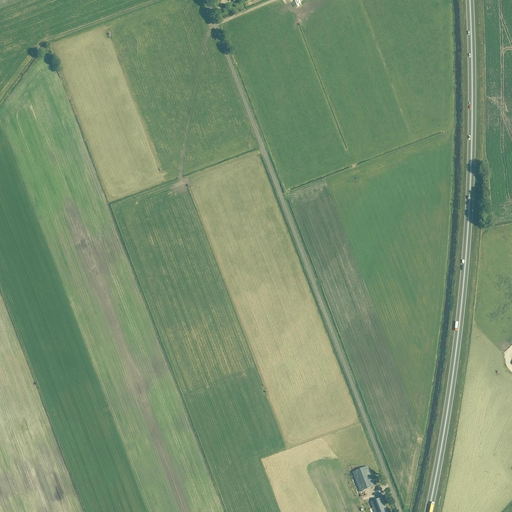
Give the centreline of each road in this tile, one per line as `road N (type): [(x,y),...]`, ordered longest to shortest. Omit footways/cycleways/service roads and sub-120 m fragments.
road 1 (unclassified): [(402,511),(206,0)]
road 2 (trunk): [(429,511),(467,231),(469,0)]
